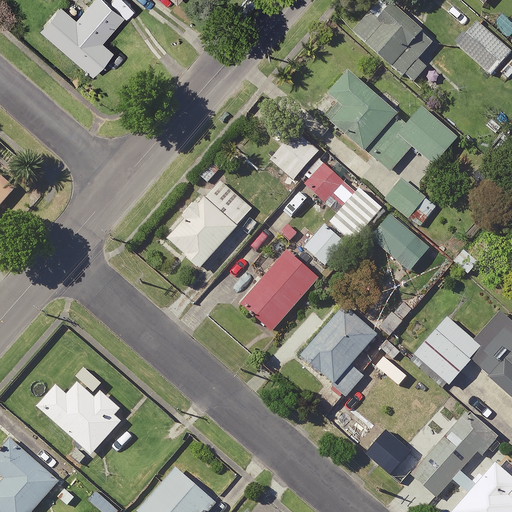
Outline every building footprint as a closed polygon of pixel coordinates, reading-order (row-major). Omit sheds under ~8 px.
[(40,27),(93,73),(113,50),(102,40),(124,14),(107,0),(88,0),(75,15),(61,3),(40,27)] [(432,45),(383,0),(353,33),(389,66),(411,86),(425,70),(417,62),(432,45)] [(511,35),(511,23),(499,14),(490,26),(509,40),(511,35)] [(455,44),(490,75),(496,68),(511,51),(476,20),(455,44)] [(511,58),(501,71),(511,80),(511,58)] [(398,115),(348,72),(327,96),(342,109),(329,124),(364,154),(398,115)] [(459,139),(422,107),(398,136),(434,167),(459,139)] [(271,161),(294,180),(318,152),(295,133),(271,161)] [(358,192),(324,164),(304,187),(338,216),(358,192)] [(0,212),(19,190),(0,173),(0,212)] [(425,201),(401,181),(385,199),(409,220),(425,201)] [(167,242),(200,270),(251,210),(219,182),(200,204),(197,202),(182,218),(185,221),(167,242)] [(430,250),(390,216),(371,238),(411,273),(430,250)] [(346,243),(324,224),(305,248),(327,266),(346,243)] [(319,279),(287,252),(240,306),(273,333),(319,279)] [(447,317),(448,316),(449,314),(450,312),(450,310),(450,308),(450,306),(450,304),(449,302),(448,301),(446,299),(444,298),(442,297),(440,297),(438,297),(436,297),(434,297),(432,298),(431,299),(429,301),(428,303),(427,304),(427,307),(427,309),(427,311),(427,313),(428,315),(429,316),(431,318),(433,319),(434,320),(437,320),(439,320),(441,320),(443,320),(445,319),(446,318),(447,317)] [(377,335),(344,307),(301,357),(333,385),(351,365),(377,335)] [(402,322),(393,313),(379,329),(389,337),(402,322)] [(483,348),(448,318),(415,356),(450,386),(483,348)] [(511,352),(511,333),(505,328),(484,352),(488,356),(479,367),(490,377),(511,352)] [(488,380),(511,400),(511,352),(490,377),(488,380)] [(351,365),(333,385),(346,396),(364,376),(351,365)] [(37,409),(91,456),(131,409),(103,385),(95,395),(78,381),(68,393),(58,385),(37,409)] [(498,440),(466,412),(411,476),(438,500),(478,453),(483,457),(498,440)] [(421,461),(386,431),(366,454),(401,484),(421,461)] [(0,511),(33,511),(59,482),(10,440),(0,451),(0,474),(5,478),(0,484),(0,511)] [(511,492),(511,477),(496,463),(453,511),(511,511),(511,498),(509,496),(511,492)] [(207,511),(216,503),(176,469),(139,511),(207,511)]
